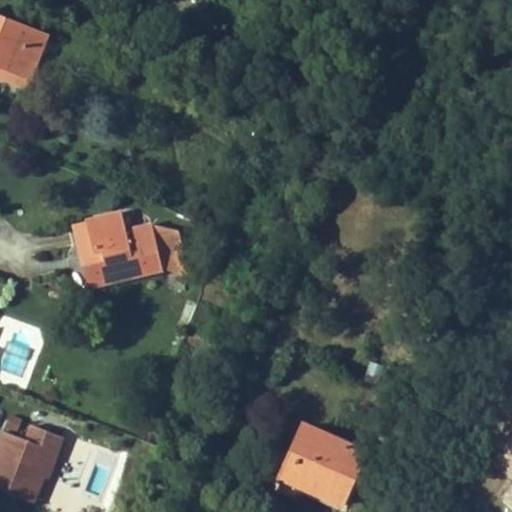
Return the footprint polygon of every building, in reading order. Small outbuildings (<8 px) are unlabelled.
[(0,64),(32,77),(49,37),(0,16),(0,64)] [(32,77),(0,64),(0,77),(28,88),(32,77)] [(123,213),(90,221),(93,240),(90,240),(93,254),(101,251),(104,261),(86,266),(91,286),(163,268),(153,225),(127,231),(123,213)] [(90,240),(93,240),(90,221),(75,224),(80,243),(90,240)] [(390,337),(377,331),(367,359),(379,365),(390,337)] [(0,446),(0,490),(22,499),(28,486),(38,490),(53,450),(57,451),(62,437),(33,425),(27,440),(6,432),(0,446)] [(306,425),(284,474),(343,502),(365,452),(306,425)] [(511,487),(503,498),(511,505),(511,438),(492,462),(511,478),(511,487)] [(340,509),(343,502),(284,474),(276,490),(296,499),(305,495),(340,509)] [(38,490),(28,486),(22,499),(33,504),(38,490)]
